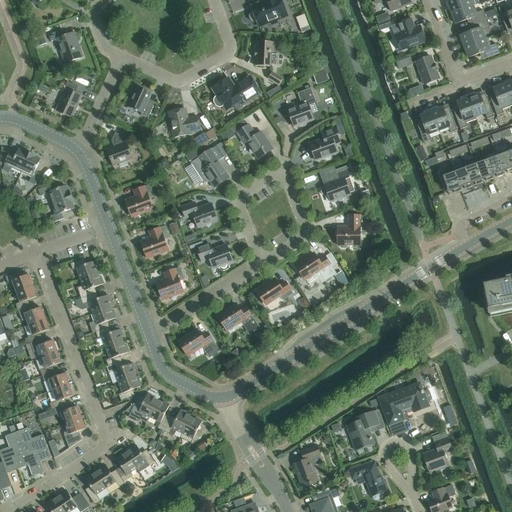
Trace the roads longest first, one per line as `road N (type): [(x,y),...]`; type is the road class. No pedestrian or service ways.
road 1 (tertiary): [(223,398),(467,246)]
road 2 (residential): [(110,447),(40,253)]
road 3 (residential): [(213,0),(231,45),(176,83),(104,50)]
road 4 (residential): [(262,259),(300,238),(302,215),(285,177),(276,174),(242,194),(239,209)]
road 5 (residential): [(149,338),(262,259)]
road 6 (residential): [(287,511),(223,398)]
